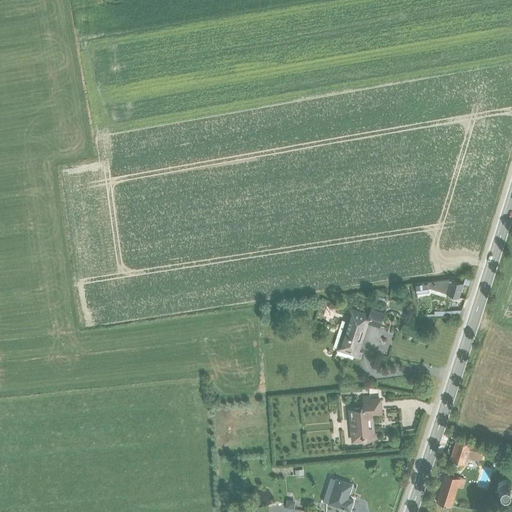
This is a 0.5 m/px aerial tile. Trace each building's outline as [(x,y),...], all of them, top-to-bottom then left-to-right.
[(451,279),(415,283),(417,293),(429,291),(433,292),(433,289),(459,297),(464,283),(451,279)] [(335,316),(337,307),(327,305),(329,298),(324,296),(320,313),(335,316)] [(350,307),(336,349),(354,355),(354,357),(361,360),(363,352),(359,351),(368,323),(380,327),(385,312),(371,307),(369,313),(350,307)] [(363,407),(349,408),(352,441),(381,438),(380,432),(375,433),(374,414),(383,414),(382,397),(370,398),(370,394),(363,395),(363,407)] [(457,438),(450,459),(465,463),(467,457),(481,461),(485,448),(482,446),(457,438)] [(446,473),(437,501),(452,506),(458,486),(463,487),(466,479),(446,473)] [(331,477),(323,501),(350,510),(354,500),(346,497),(347,495),(349,496),(353,483),(331,477)] [(497,490),(498,493),(499,495),(502,497),(504,498),(507,497),(509,497),(511,495),(511,494),(511,483),(509,481),(506,480),(503,481),(500,482),(498,484),(497,487),(497,490)] [(287,499),(286,507),(294,508),(296,500),(287,499)]
